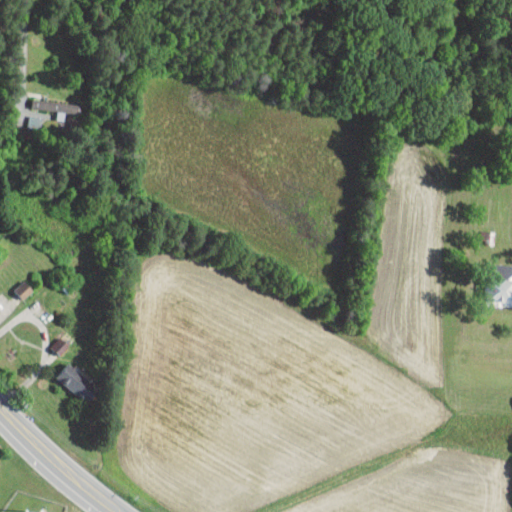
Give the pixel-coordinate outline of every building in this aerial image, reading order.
[(64,109),(65,99),(23,92),(21,102),(64,109)] [(15,120),(29,124),(33,114),(19,109),(15,120)] [(508,294),(507,271),(480,272),(481,295),(508,294)] [(25,283),(15,272),(3,284),(12,294),(25,283)] [(39,341),(49,350),(60,338),(51,329),(39,341)] [(46,371),(69,394),(83,380),(60,357),(46,371)] [(51,511),(74,511),(70,502),(51,511)]
